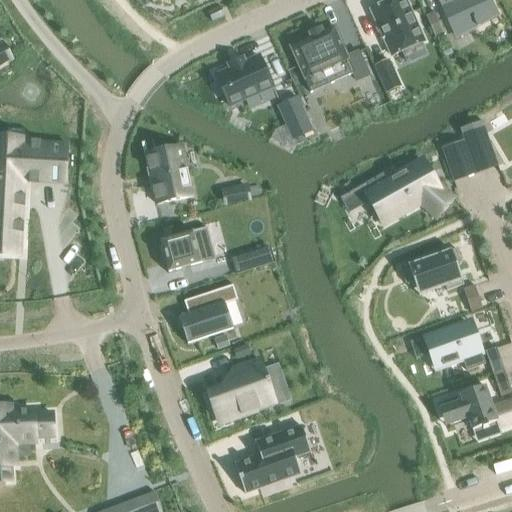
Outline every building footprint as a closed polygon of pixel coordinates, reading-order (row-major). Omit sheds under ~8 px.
[(404,0),(397,0),(372,12),(392,57),(424,43),(404,0)] [(439,0),(454,33),(475,24),(477,29),(480,28),(479,27),(497,17),(487,0),(439,0)] [(220,8),(208,13),(212,23),(225,18),(220,8)] [(435,13),(426,17),(435,38),(444,34),(435,13)] [(292,47),(290,48),(305,82),(325,72),(331,85),(353,75),(356,83),(369,77),(358,53),(347,58),(335,28),(323,34),(322,30),(309,36),(311,40),(292,48),(292,47)] [(0,66),(11,61),(2,46),(0,47),(0,66)] [(231,71),(216,77),(228,105),(230,108),(232,107),(273,88),(260,58),(245,65),(243,60),(229,66),(231,71)] [(376,79),(366,84),(377,109),(387,104),(376,79)] [(298,99),(278,108),(289,132),(293,141),(303,137),(313,133),(298,99)] [(460,131),(464,142),(468,154),(491,147),(482,123),(460,131)] [(0,255),(19,256),(23,181),(64,183),(65,148),(25,146),(25,143),(0,141),(0,255)] [(464,142),(442,150),(446,162),(468,154),(464,142)] [(157,168),(150,169),(154,188),(153,188),(154,190),(157,206),(192,199),(192,195),(182,148),(154,153),(157,168)] [(365,186),(340,200),(349,215),(381,197),(394,220),(421,205),(430,213),(446,194),(435,183),(422,162),(395,177),(392,171),(365,186)] [(207,229),(161,243),(170,275),(216,262),(207,229)] [(269,250),(250,256),(255,271),(274,265),(269,250)] [(457,252),(408,270),(418,299),(468,281),(457,252)] [(188,316),(180,318),(181,321),(184,329),(182,329),(188,346),(197,343),(234,331),(226,308),(225,306),(238,301),(233,287),(220,291),(184,303),(188,316)] [(475,287),(463,291),(471,314),(471,315),(483,311),(483,310),(475,287)] [(425,339),(410,344),(416,360),(431,356),(438,353),(443,369),(463,362),(467,372),(486,366),(477,341),(474,342),(467,324),(425,339)] [(226,337),(215,341),(219,351),(229,347),(226,337)] [(247,348),(235,353),(238,360),(249,355),(247,348)] [(497,349),(485,353),(493,376),(505,372),(497,349)] [(240,384),(208,395),(215,413),(219,425),(226,423),(276,405),(269,385),(270,384),(269,381),(267,381),(260,361),(235,370),(240,384)] [(505,372),(493,376),(501,399),(511,394),(511,392),(505,372)] [(464,403),(448,409),(455,426),(470,420),(475,432),(498,423),(501,429),(511,424),(511,403),(494,410),(485,388),(462,397),(464,403)] [(0,482),(12,482),(11,468),(16,468),(15,447),(36,445),(36,439),(54,438),(53,415),(35,417),(35,416),(34,410),(12,412),(8,412),(0,412),(0,482)] [(260,457),(235,466),(245,495),(301,475),(295,459),(311,453),(302,428),(256,444),(260,457)]
